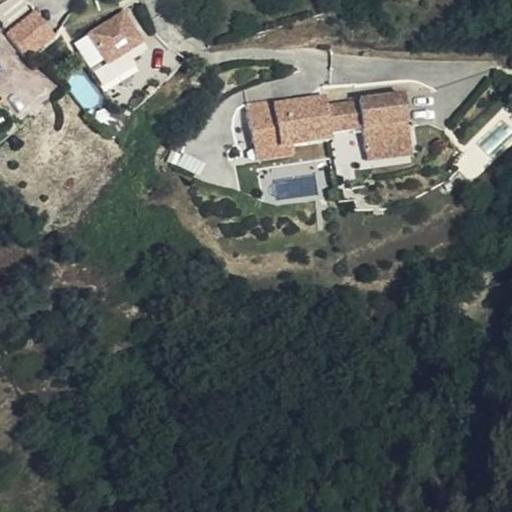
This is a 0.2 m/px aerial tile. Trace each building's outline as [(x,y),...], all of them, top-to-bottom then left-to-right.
[(38,12),(10,33),(29,58),(57,38),(38,12)] [(124,15),(77,43),(103,87),(136,68),(133,61),(147,53),(124,15)] [(355,95),(309,102),(312,119),(314,118),(316,129),(319,152),(363,146),(355,95)] [(309,102),(303,103),(308,130),(316,129),(314,118),(312,119),(309,102)] [(303,103),(279,106),(283,134),(308,130),(303,103)] [(364,155),(363,146),(319,152),(320,161),(364,155)]
